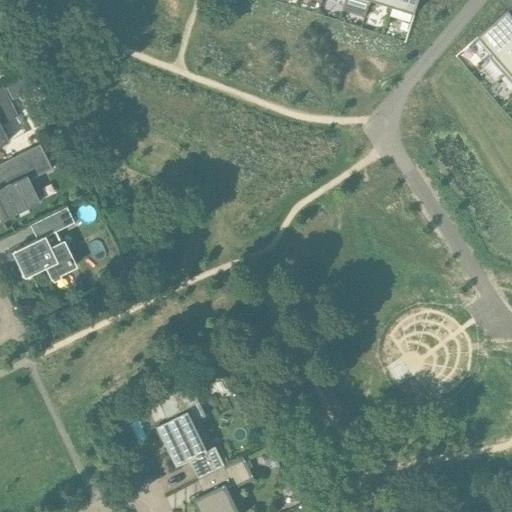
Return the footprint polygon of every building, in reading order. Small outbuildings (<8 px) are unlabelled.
[(394,0),(392,7),(415,14),(419,0),(394,0)] [(508,10),(478,36),(493,53),(489,57),(490,57),(511,38),(511,15),(508,11),(508,10)] [(511,38),(490,57),(505,75),(511,68),(511,38)] [(17,81),(5,86),(11,99),(23,93),(17,81)] [(0,124),(17,116),(3,86),(0,86),(0,145),(8,142),(0,125),(0,124)] [(62,146),(58,135),(48,140),(53,150),(62,146)] [(50,167),(39,145),(3,162),(13,182),(0,188),(0,221),(38,203),(26,179),(50,167)] [(73,221),(66,207),(30,225),(37,239),(13,251),(26,276),(44,268),(50,280),(73,268),(54,230),(73,221)] [(399,361),(389,367),(399,383),(409,377),(405,370),(399,361)] [(190,460),(198,477),(225,464),(216,446),(206,451),(192,423),(207,416),(201,405),(203,405),(192,382),(160,398),(170,420),(158,426),(177,466),(190,460)] [(255,479),(243,455),(225,464),(198,477),(199,479),(197,479),(204,494),(193,499),(199,511),(240,511),(230,491),(255,479)]
